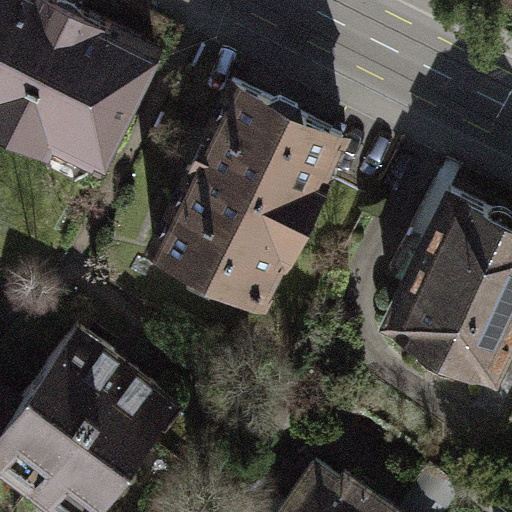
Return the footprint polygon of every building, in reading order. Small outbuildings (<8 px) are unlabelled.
[(152,40),(68,0),(0,0),(0,118),(45,141),(46,150),(73,163),(83,159),(89,148),(96,152),(115,114),(125,112),(136,88),(133,80),(152,40)] [(344,131),(234,75),(201,139),(189,133),(180,151),(192,157),(153,233),(188,251),(190,265),(209,273),(223,269),(263,289),(344,131)] [(511,332),(511,212),(452,184),(421,248),(402,239),(390,265),(406,273),(391,304),(393,318),(485,364),(500,357),(511,332)] [(75,320),(15,398),(0,417),(0,461),(26,482),(123,356),(75,320)] [(86,511),(176,396),(123,356),(26,482),(64,511),(86,511)] [(0,417),(15,398),(0,386),(0,417)] [(339,472),(318,456),(275,511),(409,511),(345,464),(339,472)]
